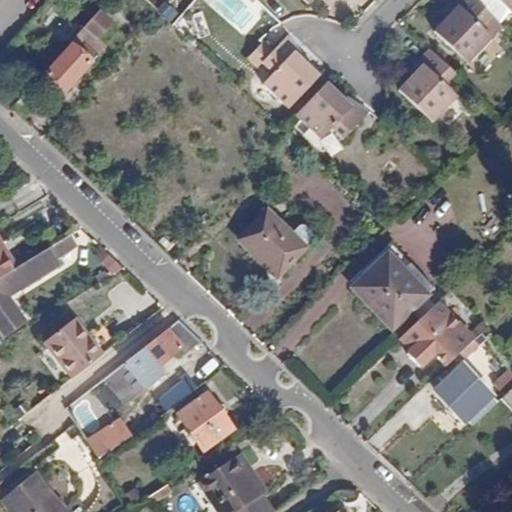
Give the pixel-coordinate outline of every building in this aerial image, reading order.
[(255,0),(205,0),(244,32),(265,7),(255,0)] [(456,9),(445,21),(433,33),(466,65),(491,38),(479,28),(489,16),(471,0),(455,0),(451,5),(456,9)] [(511,0),(498,0),(511,12),(511,0)] [(440,17),(445,21),(456,9),(451,5),(440,17)] [(96,11),(65,46),(68,48),(44,76),(60,91),(67,84),(70,87),(75,82),(72,79),(101,46),(94,39),(108,22),(96,11)] [(315,77),(301,64),(290,53),(293,50),(282,39),(271,49),(263,41),(247,59),(255,68),(259,65),(268,74),(259,85),(285,109),(315,77)] [(426,49),(416,61),(420,65),(410,75),(397,90),(430,120),(453,96),(442,86),(453,75),(426,49)] [(305,60),(293,50),(290,53),(301,64),(305,60)] [(420,65),(416,61),(406,72),(410,75),(420,65)] [(346,106),(336,97),(323,84),(293,116),(318,140),(328,130),(339,139),(351,126),(363,114),(350,102),(346,106)] [(39,102),(26,89),(9,109),(22,121),(39,102)] [(340,92),(336,97),(346,106),(350,102),(340,92)] [(259,264),(287,235),(264,213),(236,242),(259,264)] [(289,237),(301,248),(302,249),(310,240),(309,235),(301,229),(296,229),(289,237)] [(287,235),(259,264),(274,277),(301,248),(289,237),(287,235)] [(433,286),(431,285),(411,263),(389,241),(351,277),(355,282),(352,286),(390,326),(433,286)] [(13,272),(0,280),(0,339),(20,327),(1,300),(6,297),(57,265),(48,251),(13,272)] [(0,272),(10,267),(3,256),(0,258),(0,272)] [(411,263),(431,285),(438,279),(417,258),(411,263)] [(0,280),(13,272),(10,267),(0,272),(0,280)] [(473,339),(439,302),(427,313),(461,350),(473,339)] [(448,364),(461,350),(427,313),(400,339),(409,350),(406,354),(418,367),(435,350),(448,364)] [(46,345),(74,379),(103,356),(76,322),(46,345)] [(164,331),(123,364),(139,382),(180,349),(164,331)] [(201,365),(157,402),(166,413),(212,377),(201,365)] [(463,366),(435,390),(460,418),(488,392),(463,366)] [(511,385),(499,398),(511,412),(511,385)] [(205,396),(177,415),(201,450),(229,430),(205,396)] [(89,400),(75,404),(83,426),(97,421),(89,400)] [(145,413),(153,422),(161,417),(166,413),(157,402),(145,413)] [(101,458),(135,436),(122,415),(87,438),(101,458)] [(73,470),(87,464),(72,429),(58,435),(73,470)] [(260,511),(253,501),(260,497),(233,458),(195,484),(213,511),(260,511)] [(70,511),(36,472),(2,498),(13,511),(70,511)] [(270,511),(260,497),(253,501),(260,511),(270,511)]
